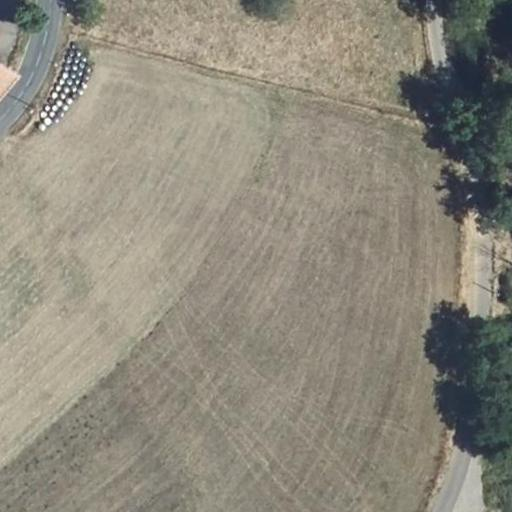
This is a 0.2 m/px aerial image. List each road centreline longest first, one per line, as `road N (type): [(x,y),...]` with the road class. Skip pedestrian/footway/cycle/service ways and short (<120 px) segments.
road 1 (unclassified): [(434,0),(475,180),(485,275),(466,445),(443,511)]
road 2 (tertiary): [(52,0),(29,84),(0,119)]
